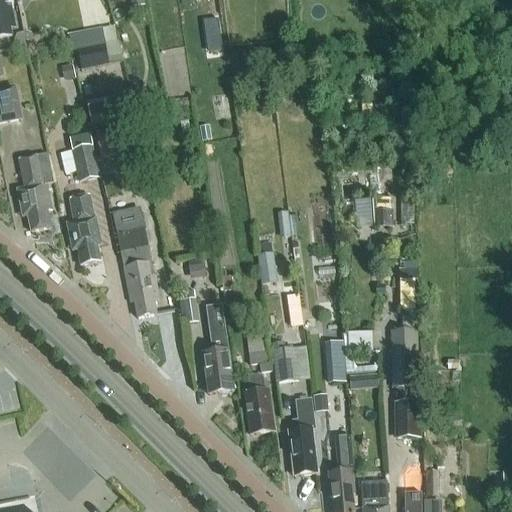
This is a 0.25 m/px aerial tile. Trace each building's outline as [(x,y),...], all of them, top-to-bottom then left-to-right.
[(0,0),(0,39),(11,37),(10,29),(15,28),(10,4),(13,4),(12,0),(0,0)] [(81,70),(81,71),(108,66),(109,74),(122,72),(117,43),(114,25),(101,27),(102,30),(86,33),(90,50),(78,52),(81,70)] [(137,95),(160,93),(156,59),(134,62),(137,95)] [(0,126),(22,122),(15,89),(0,92),(0,126)] [(126,95),(87,103),(92,126),(131,118),(126,95)] [(127,154),(123,129),(96,134),(101,159),(127,154)] [(79,185),(100,180),(90,137),(68,142),(79,185)] [(49,214),(53,213),(47,186),(53,184),(47,155),(19,161),(25,190),(18,191),(23,213),(27,212),(32,234),(52,229),(49,214)] [(98,246),(103,245),(97,219),(95,219),(90,196),(70,201),(75,224),(68,226),(72,247),(78,246),(82,267),(102,263),(98,246)] [(143,229),(118,234),(122,255),(121,255),(130,305),(134,304),(138,321),(156,317),(154,303),(158,302),(148,250),(147,250),(143,229)] [(273,255),(257,257),(260,283),(277,280),(273,255)] [(391,390),(418,390),(414,282),(399,283),(399,314),(401,314),(402,333),(390,333),(391,390)] [(187,326),(198,324),(194,301),(184,302),(187,326)] [(212,355),(203,356),(208,397),(218,396),(221,398),(227,397),(230,394),(234,393),(228,353),(222,307),(205,309),(210,340),(212,355)] [(353,331),(354,352),(378,351),(377,331),(353,331)] [(271,364),(270,365),(266,337),(246,340),(250,368),(259,367),(260,376),(272,374),(271,364)] [(429,345),(429,340),(420,340),(421,367),(432,367),(432,345),(429,345)] [(271,354),(275,386),(309,381),(304,349),(284,352),(282,345),(269,346),(270,354),(271,354)] [(365,377),(349,379),(351,392),(366,391),(365,377)] [(269,392),(265,393),(263,378),(248,380),(250,395),(245,396),(251,437),(275,433),(269,392)] [(328,413),(326,397),(313,398),(315,415),(328,413)] [(289,433),(295,478),(318,475),(313,431),(316,431),(312,400),(296,402),(299,424),(294,424),(295,432),(289,433)] [(394,405),(394,442),(420,441),(419,404),(394,405)] [(340,474),(330,474),(332,499),(334,499),(334,511),(355,511),(355,497),(356,497),(354,472),(353,472),(351,447),(350,438),(337,439),(338,448),(340,474)] [(425,500),(437,500),(437,474),(425,475),(425,500)] [(511,474),(502,475),(503,496),(511,495),(511,474)] [(388,511),(388,508),(387,484),(372,485),(373,509),(363,510),(362,511),(388,511)] [(421,511),(421,494),(404,494),(404,511),(421,511)] [(0,511),(0,505),(29,499),(29,497),(0,503),(0,511)]
